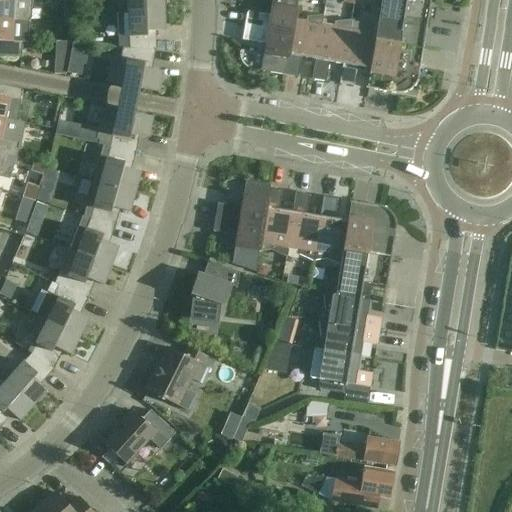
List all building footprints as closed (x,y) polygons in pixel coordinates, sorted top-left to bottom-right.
[(0,0),(0,20),(28,22),(29,22),(29,0),(0,0)] [(126,0),(127,12),(163,10),(162,0),(126,0)] [(246,12),(244,26),(291,34),(293,20),(294,20),(297,0),(272,0),(270,16),(246,12)] [(381,0),(380,3),(429,11),(430,1),(421,0),(381,0)] [(375,41),(422,49),(429,11),(380,3),(377,25),(378,25),(375,41)] [(163,10),(127,12),(116,12),(117,47),(122,48),(127,48),(155,51),(154,31),(164,31),(163,10)] [(291,34),(284,75),(297,77),(301,58),(314,60),(315,60),(321,24),(322,24),(323,16),(322,16),(306,17),(306,22),(294,20),(293,20),(291,34)] [(28,22),(0,20),(0,56),(20,58),(21,43),(27,43),(28,22)] [(328,62),(342,64),(343,65),(349,29),(351,20),(349,20),(334,22),(333,26),(322,24),(321,24),(315,60),(314,60),(311,80),(325,82),(328,62)] [(356,67),(370,69),(375,41),(378,25),(377,25),(362,27),(351,20),(349,29),(343,65),(342,64),(339,84),(353,86),(356,67)] [(261,71),(284,75),(291,34),(244,26),(241,40),(265,44),(261,71)] [(370,69),(366,89),(395,93),(398,94),(401,93),(404,93),(407,92),(410,90),(412,88),(414,85),(416,83),(417,80),(418,77),(422,49),(375,41),(370,69)] [(70,47),(68,59),(83,61),(84,49),(70,47)] [(155,51),(127,48),(122,48),(118,69),(124,71),(121,88),(118,98),(136,101),(138,92),(139,89),(156,93),(160,72),(151,70),(155,51)] [(54,57),(53,73),(65,74),(66,58),(54,57)] [(0,118),(23,123),(15,121),(21,90),(0,85),(0,118)] [(105,105),(97,145),(102,146),(109,147),(135,153),(138,136),(147,138),(152,117),(134,114),(134,111),(117,108),(105,105)] [(0,118),(0,154),(16,158),(19,143),(23,123),(0,118)] [(59,121),(56,135),(76,140),(78,125),(59,121)] [(99,183),(134,193),(139,173),(130,170),(135,153),(109,147),(102,146),(96,168),(103,170),(99,183)] [(0,176),(1,177),(9,179),(16,158),(0,154),(0,176)] [(47,173),(69,178),(72,166),(50,161),(47,173)] [(33,163),(30,172),(43,176),(46,167),(33,163)] [(240,208),(217,204),(214,218),(262,226),(268,188),(269,188),(269,184),(245,180),(240,208)] [(92,181),(83,216),(90,219),(115,227),(119,210),(128,212),(134,193),(99,183),(92,181)] [(260,243),(258,252),(270,250),(284,256),(286,257),(287,248),(292,212),(278,210),(281,190),(269,188),(268,188),(262,226),(259,243),(260,243)] [(40,189),(36,201),(49,205),(53,194),(40,189)] [(309,195),(295,193),(292,212),(287,248),(299,250),(298,254),(312,261),(313,261),(315,253),(314,252),(320,217),(319,217),(306,215),(309,195)] [(315,253),(313,261),(327,259),(340,265),(340,266),(343,249),(348,221),(347,221),(333,219),(336,199),(323,197),(319,217),(320,217),(314,252),(315,253)] [(21,198),(18,209),(30,213),(33,202),(21,198)] [(59,234),(70,204),(54,199),(43,228),(59,234)] [(382,207),(379,206),(349,201),(349,203),(350,203),(347,221),(348,221),(343,249),(390,257),(395,230),(395,227),(395,224),(395,221),(393,218),(392,215),(390,212),(387,210),(385,208),(382,207)] [(82,216),(69,250),(76,253),(110,266),(117,247),(108,243),(115,227),(90,219),(83,216),(82,216)] [(214,218),(212,232),(236,236),(231,264),(255,272),(258,252),(260,243),(259,243),(262,226),(214,218)] [(27,225),(24,232),(36,237),(39,229),(27,225)] [(334,296),(359,301),(359,300),(362,283),(386,287),(390,257),(343,249),(340,266),(340,265),(336,286),(335,296),(334,296)] [(54,284),(56,285),(87,298),(94,282),(103,285),(110,266),(76,253),(67,277),(58,274),(54,284)] [(191,319),(215,321),(217,305),(224,307),(231,286),(236,288),(238,273),(212,264),(207,277),(197,273),(189,295),(194,297),(191,319)] [(257,268),(255,275),(264,278),(266,270),(257,268)] [(47,293),(36,315),(79,337),(88,319),(79,314),(87,298),(56,285),(52,295),(47,293)] [(247,285),(246,297),(270,300),(272,287),(247,285)] [(324,289),(323,294),(335,296),(336,286),(329,285),(324,289)] [(96,291),(93,300),(104,304),(107,295),(96,291)] [(327,323),(378,332),(380,318),(366,316),(368,302),(359,300),(359,301),(334,296),(335,296),(323,294),(323,295),(324,310),(329,311),(327,323)] [(36,315),(26,335),(33,338),(27,352),(30,354),(52,369),(61,351),(70,355),(79,337),(36,315)] [(322,351),(359,357),(361,343),(376,345),(378,332),(327,323),(318,321),(318,323),(320,338),(324,339),(322,350),(322,351)] [(273,343),(266,360),(287,363),(290,346),(273,343)] [(146,391),(176,406),(190,378),(200,384),(208,368),(210,369),(214,360),(190,349),(186,357),(167,348),(146,391)] [(369,388),(371,374),(357,371),(359,357),(322,351),(322,350),(314,349),(308,378),(319,379),(318,389),(342,394),(344,384),(369,388)] [(23,362),(5,382),(32,406),(46,390),(39,384),(52,369),(30,354),(23,362)] [(0,427),(12,415),(19,421),(32,406),(5,382),(0,387),(0,427)] [(307,401),(306,416),(324,415),(325,402),(307,401)] [(132,411),(103,444),(125,464),(148,439),(160,450),(174,433),(149,411),(141,419),(132,411)] [(226,422),(237,427),(241,418),(229,413),(226,422)] [(237,427),(232,437),(241,441),(248,425),(254,421),(242,416),(241,418),(237,427)] [(394,467),(397,443),(365,438),(364,449),(337,445),(339,437),(321,434),(318,454),(394,467)] [(192,451),(185,459),(191,465),(198,456),(192,451)] [(388,499),(392,473),(363,468),(360,488),(348,486),(349,481),(335,479),(331,502),(376,510),(378,497),(388,499)] [(221,469),(216,479),(231,486),(235,477),(221,469)] [(55,493),(33,511),(90,511),(78,498),(68,507),(55,493)] [(196,494),(195,501),(207,503),(208,496),(196,494)]
